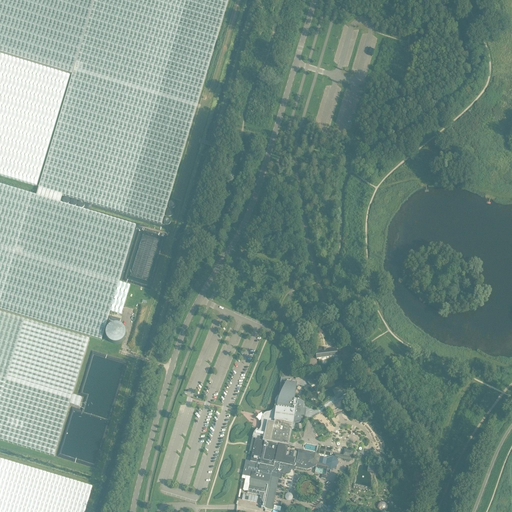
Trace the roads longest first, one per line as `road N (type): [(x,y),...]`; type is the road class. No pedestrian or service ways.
road 1 (unknown): [(106,511),(189,238),(220,210),(243,112),(283,0)]
road 2 (tertiary): [(132,511),(179,342),(245,223),(314,0)]
road 3 (unknown): [(437,511),(468,439),(511,384)]
